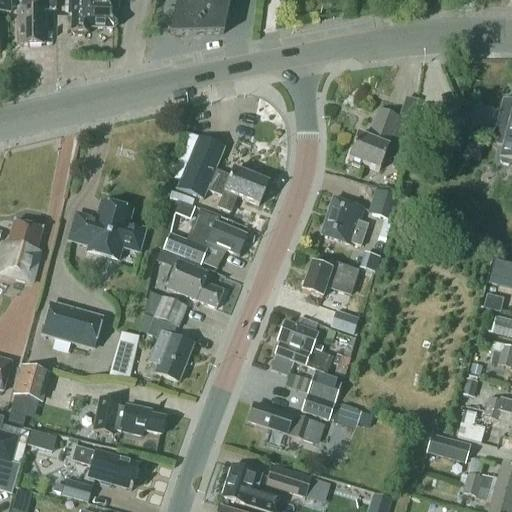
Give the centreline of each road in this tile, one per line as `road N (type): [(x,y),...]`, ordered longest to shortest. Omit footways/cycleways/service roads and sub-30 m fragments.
road 1 (residential): [(181,511),(305,185),(310,130),(299,55)]
road 2 (tertiary): [(299,55),(0,126)]
road 3 (tertiary): [(511,36),(373,42),(299,55)]
